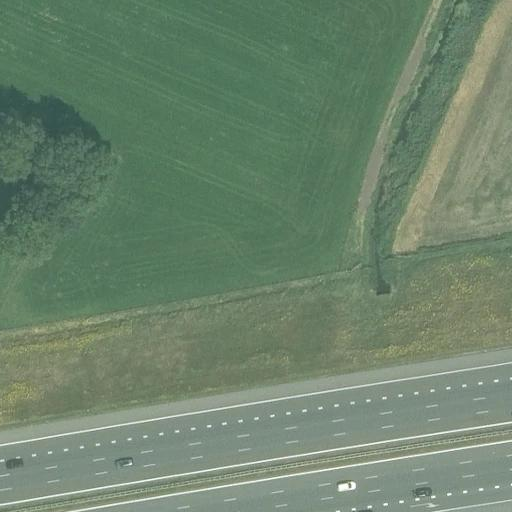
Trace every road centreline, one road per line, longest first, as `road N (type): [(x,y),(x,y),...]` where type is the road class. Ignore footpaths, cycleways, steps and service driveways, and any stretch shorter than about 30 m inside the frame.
road 1 (motorway): [(511,401),(0,484)]
road 2 (motorway): [(209,511),(511,464)]
road 3 (track): [(511,290),(350,326)]
